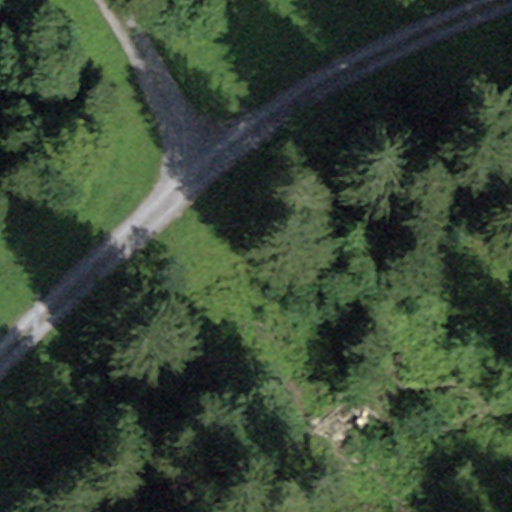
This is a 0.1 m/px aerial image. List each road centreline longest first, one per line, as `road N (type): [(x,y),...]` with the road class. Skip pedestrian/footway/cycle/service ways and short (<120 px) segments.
road 1 (track): [(192,181),(357,47),(511,8)]
road 2 (track): [(0,379),(192,181)]
road 3 (track): [(192,181),(108,0)]
